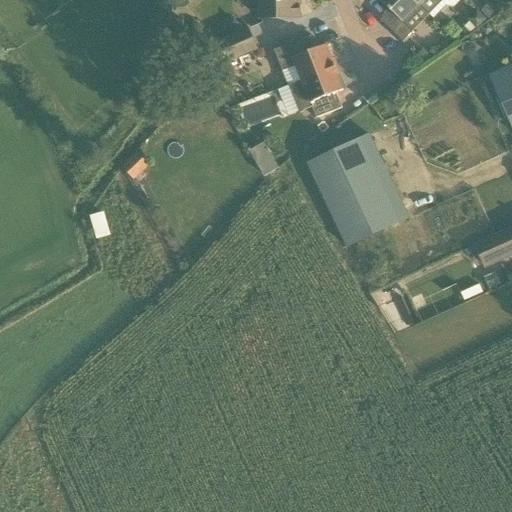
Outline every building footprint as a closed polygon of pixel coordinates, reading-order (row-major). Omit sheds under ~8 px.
[(250,0),(251,5),(261,5),(262,19),(300,18),(299,0),(250,0)] [(403,22),(420,5),(414,0),(379,0),(391,11),(381,21),(403,42),(413,32),(403,22)] [(414,0),(420,5),(430,16),(444,0),(414,0)] [(301,81),(334,68),(326,46),(316,49),(311,36),(274,51),(283,72),(296,67),(301,81)] [(229,38),(195,52),(204,73),(238,59),(229,38)] [(511,127),(511,65),(489,76),(511,127)] [(305,91),(316,118),(342,108),(336,93),(343,90),(334,68),(301,81),(288,86),(292,96),(305,91)] [(348,246),(410,217),(370,135),(309,164),(348,246)] [(264,145),(251,153),(265,177),(278,169),(264,145)] [(134,180),(142,172),(131,159),(122,168),(134,180)] [(91,215),(96,237),(110,234),(105,211),(91,215)] [(511,227),(475,245),(485,269),(511,256),(511,227)]
